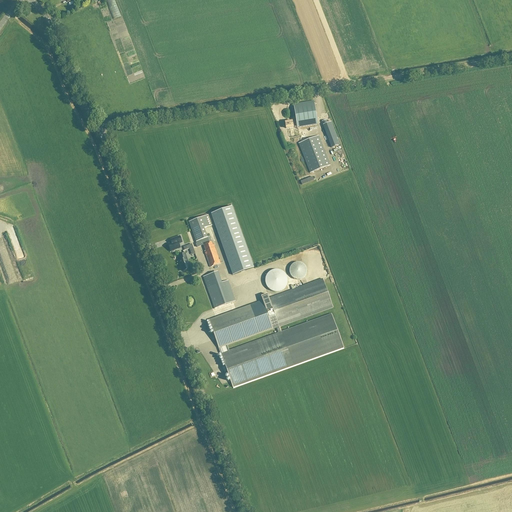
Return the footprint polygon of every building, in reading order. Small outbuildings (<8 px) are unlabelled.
[(121,16),(114,0),(105,0),(113,19),(121,16)] [(296,120),(285,122),(286,129),(293,127),(293,129),(298,128),(317,125),(314,101),(294,104),(296,120)] [(331,122),(323,125),(331,148),(340,145),(331,122)] [(329,165),(318,136),(299,143),(310,173),(329,165)] [(211,214),(233,275),(254,268),(232,207),(211,214)] [(212,225),(208,215),(189,222),(196,242),(198,247),(204,245),(206,251),(205,252),(210,267),(220,264),(214,245),(213,245),(211,242),(210,237),(208,238),(205,228),(212,225)] [(174,251),(180,248),(178,244),(182,243),(180,236),(170,240),(171,243),(168,244),(171,252),(171,251),(172,252),(174,252),(174,251)] [(179,256),(180,260),(178,261),(180,265),(182,271),(190,269),(188,265),(189,265),(185,254),(179,256)] [(306,274),(307,271),(307,269),(305,266),(304,264),(302,263),(299,262),(296,263),(294,263),(292,265),(290,267),(289,269),(289,272),(290,275),(291,277),(293,279),(296,280),(298,280),(301,279),(303,278),(305,276),(306,274)] [(265,279),(265,282),(266,285),(267,287),(269,290),(272,291),(274,292),(277,292),(280,291),(283,290),(285,288),(287,285),(287,282),(287,279),(286,276),(285,274),(283,272),(280,270),(277,270),(274,270),(271,271),(268,273),(266,276),(265,279)] [(222,283),(219,276),(215,277),(214,273),(203,277),(207,288),(214,309),(235,301),(228,281),(222,283)] [(271,304),(264,306),(263,302),(209,320),(218,349),(272,330),(276,328),(278,333),(221,354),(233,387),(343,348),(331,314),(281,332),(279,327),(333,308),(323,279),(269,299),(271,304)] [(216,315),(236,309),(235,303),(214,309),(216,315)]
